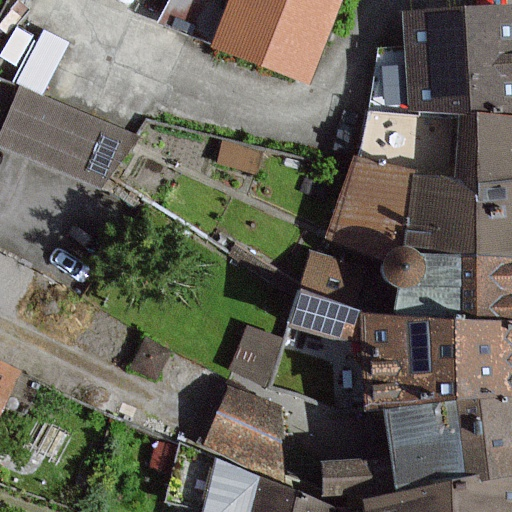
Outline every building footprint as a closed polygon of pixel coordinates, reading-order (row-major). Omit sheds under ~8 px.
[(309,80),(339,0),(238,0),(220,46),(309,80)] [(511,10),(411,14),(415,112),(463,116),(511,117),(511,10)] [(0,138),(104,185),(126,136),(22,89),(0,137),(0,138)] [(511,258),(511,117),(463,116),(415,112),(376,108),(364,156),(415,169),(409,251),(511,258)] [(409,251),(415,169),(364,156),(331,237),(406,267),(409,251)] [(511,258),(409,251),(406,267),(396,317),(495,323),(511,324),(511,258)] [(371,272),(314,255),(293,324),(350,341),(371,272)] [(369,408),(390,407),(511,395),(511,324),(495,323),(396,317),(364,315),(369,408)] [(242,319),(234,366),(272,373),(280,326),(242,319)] [(0,365),(0,409),(17,374),(0,365)] [(232,390),(209,443),(282,478),(278,407),(232,390)] [(511,395),(390,407),(402,495),(511,475),(511,395)] [(511,511),(511,475),(402,495),(368,501),(369,511),(511,511)] [(255,511),(254,511),(291,511),(296,494),(263,478),(255,511)]
